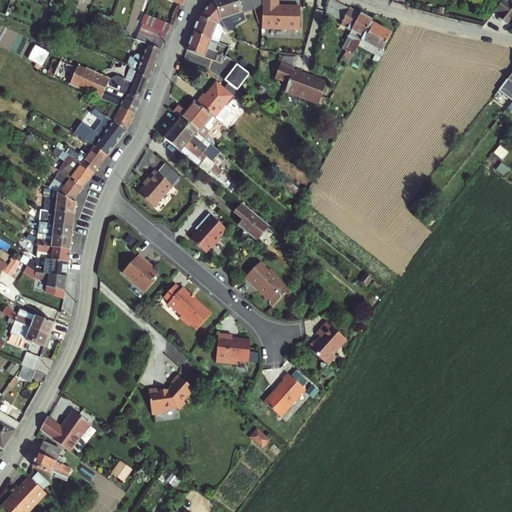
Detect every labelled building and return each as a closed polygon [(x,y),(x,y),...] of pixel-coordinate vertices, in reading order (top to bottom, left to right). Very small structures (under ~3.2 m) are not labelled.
[(221,22),(225,21),(261,8),(261,0),(214,0),(213,1),(221,22)] [(276,6),(276,0),(261,0),(261,8),(261,28),(299,29),(300,7),(276,6)] [(511,2),(511,0),(502,0),(495,10),(498,12),(496,14),(499,17),(502,22),(507,23),(511,26),(511,4),(511,2)] [(193,33),(211,41),(218,23),(221,22),(213,1),(199,17),(193,33)] [(371,23),(372,20),(333,2),(326,15),(325,19),(351,32),(347,38),(350,40),(344,51),(345,51),(340,62),(348,66),(358,47),(361,41),(371,23)] [(145,15),(141,26),(167,35),(171,25),(145,15)] [(228,32),(231,29),(225,21),(221,22),(228,32)] [(390,35),(371,23),(361,41),(380,53),(390,35)] [(167,35),(141,26),(139,34),(164,43),(167,35)] [(193,33),(187,50),(205,57),(211,41),(193,33)] [(141,43),(147,45),(161,51),(164,43),(139,34),(137,41),(141,43)] [(221,38),(219,44),(228,48),(233,50),(236,44),(221,38)] [(361,41),(358,47),(375,57),(380,60),(383,54),(380,53),(361,41)] [(141,43),(139,46),(131,71),(136,73),(147,45),(141,43)] [(37,44),(31,59),(47,65),(52,51),(37,44)] [(149,79),(161,51),(147,45),(136,73),(149,79)] [(47,75),(112,106),(113,104),(115,105),(135,115),(139,106),(119,97),(123,89),(113,85),(114,84),(109,82),(110,80),(63,59),(60,64),(55,61),(47,75)] [(294,69),(280,64),(274,81),(288,86),(286,93),(319,106),(327,84),(294,71),(294,69)] [(225,80),(223,81),(227,84),(228,83),(237,90),(240,92),(242,93),(253,79),(249,75),(236,66),(225,80)] [(131,71),(127,81),(132,83),(136,73),(131,71)] [(148,84),(149,79),(136,73),(132,83),(127,81),(125,83),(123,89),(119,97),(139,106),(148,84)] [(511,74),(495,96),(501,100),(511,85),(511,74)] [(111,77),(110,80),(109,82),(114,84),(113,85),(123,89),(125,83),(111,77)] [(202,97),(197,103),(214,118),(218,121),(221,123),(222,124),(230,113),(230,110),(224,105),(225,104),(231,97),(233,99),(237,95),(226,86),(223,89),(216,83),(206,95),(203,99),(202,97)] [(227,84),(226,86),(237,95),(240,92),(237,90),(228,83),(227,84)] [(227,106),(243,94),(242,93),(240,92),(237,95),(233,99),(231,97),(225,104),(227,106)] [(182,119),(201,135),(210,142),(215,146),(218,143),(210,136),(221,123),(218,121),(214,118),(197,103),(195,102),(187,113),(179,106),(174,113),(182,119)] [(126,132),(135,115),(115,105),(108,115),(102,112),(99,115),(103,117),(126,132)] [(102,123),(94,134),(100,138),(102,136),(115,146),(126,132),(103,117),(99,115),(93,111),(90,116),(102,123)] [(201,135),(182,119),(173,129),(202,152),(206,147),(198,140),(201,135)] [(100,138),(94,134),(93,133),(92,134),(77,126),(73,134),(82,140),(94,147),(107,155),(115,146),(102,136),(100,138)] [(202,152),(173,129),(165,139),(204,171),(208,166),(217,174),(221,168),(217,165),(209,158),(202,152)] [(210,142),(201,135),(198,140),(206,147),(210,142)] [(328,142),(323,138),(318,145),(323,149),(328,142)] [(209,158),(213,153),(217,148),(215,146),(210,142),(206,147),(202,152),(209,158)] [(76,161),(95,172),(107,155),(94,147),(87,158),(80,154),(78,158),(67,151),(65,154),(76,161)] [(76,161),(65,154),(63,152),(59,158),(66,163),(60,173),(72,179),(84,186),(95,172),(76,161)] [(209,158),(217,165),(221,160),(213,153),(209,158)] [(158,173),(156,171),(150,178),(152,179),(146,187),(139,195),(154,208),(173,186),(166,181),(167,180),(159,172),(158,173)] [(144,185),(146,187),(152,179),(150,178),(144,185)] [(84,186),(72,179),(66,188),(61,194),(73,201),(84,186)] [(55,182),(50,188),(58,192),(61,194),(66,188),(55,182)] [(55,212),(58,192),(50,188),(47,187),(47,197),(45,211),(55,212)] [(61,194),(58,192),(55,212),(75,214),(76,203),(73,201),(61,194)] [(38,208),(25,196),(20,203),(32,214),(38,208)] [(243,219),(238,225),(257,241),(270,225),(242,202),(234,211),(243,219)] [(40,210),(39,223),(73,226),(75,214),(55,212),(45,211),(41,211),(40,210)] [(280,217),(276,213),(271,219),(276,223),(280,217)] [(228,229),(211,214),(202,225),(205,227),(194,240),(199,244),(198,245),(202,249),(203,248),(208,252),(213,247),(215,248),(222,240),(221,238),(228,229)] [(73,226),(39,223),(37,234),(72,237),(73,226)] [(37,246),(70,249),(72,237),(37,234),(37,240),(32,236),(29,240),(37,246)] [(69,262),(70,249),(37,246),(31,245),(31,251),(35,252),(50,254),(50,260),(69,262)] [(162,274),(148,263),(150,261),(140,252),(124,272),(147,292),(162,274)] [(19,263),(13,259),(5,272),(11,276),(19,263)] [(69,262),(50,260),(50,266),(35,264),(30,261),(27,268),(33,272),(34,272),(67,275),(69,262)] [(266,292),(267,291),(269,293),(265,297),(273,305),(282,297),(288,290),(287,288),(276,279),(278,277),(270,269),(268,271),(260,263),(247,277),(256,286),(259,283),(263,287),(262,288),(262,289),(262,290),(263,291),(264,292),(265,292),(266,292)] [(64,298),(67,275),(34,272),(33,278),(48,281),(47,291),(64,298)] [(183,289),(176,284),(166,296),(172,301),(170,303),(183,315),(181,317),(190,326),(192,323),(199,329),(213,313),(184,287),(183,289)] [(13,320),(49,335),(54,323),(20,309),(18,315),(8,307),(5,314),(11,318),(13,320)] [(44,347),(49,335),(13,320),(11,318),(9,323),(15,326),(12,335),(25,340),(44,347)] [(337,357),(349,343),(330,326),(320,336),(324,340),(319,346),(317,344),(312,350),(331,368),(340,359),(337,357)] [(12,335),(9,342),(22,347),(25,340),(12,335)] [(249,362),(251,341),(233,340),(233,336),(220,335),(217,364),(237,366),(238,361),(249,362)] [(35,370),(36,371),(41,358),(29,353),(24,365),(29,367),(35,370)] [(18,375),(22,366),(13,362),(10,371),(18,375)] [(29,367),(24,365),(19,377),(31,382),(35,370),(29,367)] [(153,393),(172,407),(178,407),(181,410),(187,403),(185,401),(196,389),(180,374),(173,382),(175,383),(172,387),(163,387),(163,384),(153,384),(153,393)] [(299,374),(294,380),(299,384),(305,389),(310,384),(299,374)] [(286,383),(267,404),(283,419),(308,392),(305,389),(299,384),(294,380),(290,376),(285,382),(286,383)] [(172,407),(153,393),(154,411),(166,411),(166,407),(172,407)] [(49,415),(41,431),(80,450),(95,420),(74,409),(66,424),(49,415)] [(0,447),(4,450),(16,430),(20,423),(0,411),(0,447)] [(271,443),(259,433),(253,440),(265,450),(271,443)] [(61,450),(44,442),(33,467),(66,481),(72,469),(56,462),(61,450)] [(123,458),(114,471),(126,480),(136,468),(123,458)] [(31,511),(47,496),(29,478),(19,489),(17,487),(12,493),(14,495),(3,507),(8,511),(31,511)] [(49,483),(43,478),(38,484),(44,489),(49,483)]
